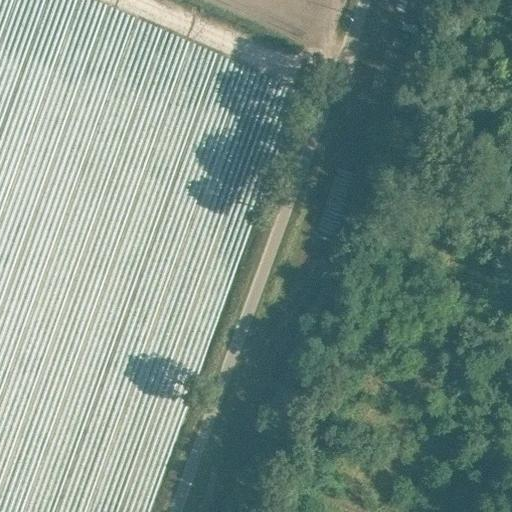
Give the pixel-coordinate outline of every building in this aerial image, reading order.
[(511,24),(484,12),(465,55),(489,66),(497,50),(511,56),(511,24)] [(511,99),(511,77),(493,69),(485,86),(511,99)] [(480,194),(467,227),(479,232),(492,199),(480,194)] [(468,336),(488,297),(475,290),(455,330),(468,336)] [(418,382),(433,342),(446,347),(451,333),(424,322),(403,376),(418,382)] [(466,346),(444,400),(460,407),(483,352),(466,346)] [(511,381),(493,418),(511,427),(511,381)] [(387,401),(377,419),(395,429),(405,411),(387,401)] [(453,459),(464,438),(438,424),(427,446),(453,459)] [(312,473),(326,480),(340,452),(326,445),(312,473)] [(511,470),(508,466),(489,484),(499,495),(511,483),(511,470)] [(459,511),(463,503),(450,498),(444,511),(459,511)]
